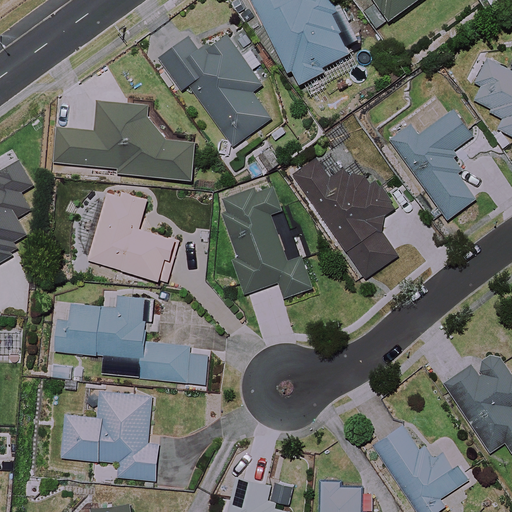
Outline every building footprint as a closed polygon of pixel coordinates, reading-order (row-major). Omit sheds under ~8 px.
[(293,0),(253,0),(291,74),(295,72),(302,86),(328,72),(326,68),(353,54),(342,32),(346,30),(330,0),(304,0),(296,4),(293,0)] [(376,0),(392,21),(420,0),(376,0)] [(254,91),(273,77),(249,43),(240,50),(230,36),(204,54),(192,38),(162,59),(184,91),(193,85),(235,146),(274,119),(254,91)] [(483,87),(476,100),(491,108),(488,113),(504,122),(500,128),(511,135),(511,72),(489,60),(476,83),(483,87)] [(148,139),(151,107),(99,103),(97,132),(57,129),(55,164),(120,169),(119,174),(194,180),(197,143),(148,139)] [(477,135),(459,109),(424,134),(417,124),(393,141),(449,219),(478,199),(447,156),(477,135)] [(0,261),(7,257),(34,242),(19,216),(36,206),(25,188),(34,183),(20,158),(0,169),(0,261)] [(369,280),(401,257),(382,230),(390,224),(385,218),(401,206),(387,186),(381,190),(369,174),(345,171),(333,180),(319,160),(295,177),(369,280)] [(293,223),(279,183),(221,203),(240,258),(236,259),(247,295),(282,283),(287,298),(316,288),(306,258),(291,263),(279,227),(293,223)] [(124,198),(104,193),(87,251),(93,252),(91,260),(167,283),(180,241),(141,230),(149,200),(125,193),(124,198)] [(154,300),(121,297),(120,309),(75,305),(73,322),(61,321),(58,352),(144,359),(143,378),(191,383),(195,345),(150,341),(154,300)] [(511,370),(499,350),(446,384),(491,452),(506,442),(511,450),(511,370)] [(120,478),(163,481),(165,443),(160,443),(161,432),(154,431),(156,393),(99,390),(98,414),(67,413),(65,459),(121,462),(120,478)] [(434,463),(409,426),(377,448),(419,511),(441,511),(448,507),(443,499),(471,481),(452,451),(440,459),(434,463)] [(289,511),(276,509),(278,502),(272,501),(276,486),(240,477),(231,511),(289,511)] [(363,511),(364,511),(381,511),(381,495),(364,495),(364,488),(342,488),(342,483),(322,483),(321,511),(363,511)]
